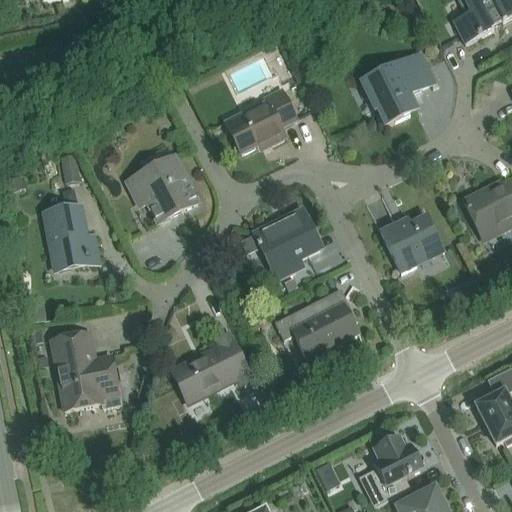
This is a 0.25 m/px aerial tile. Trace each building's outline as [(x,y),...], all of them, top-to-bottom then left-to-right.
[(453,25),(465,48),(494,34),(492,30),(501,25),(502,27),(511,22),(511,7),(508,0),(461,0),(470,17),(453,25)] [(383,87),(366,96),(375,114),(378,113),(386,130),(416,115),(409,100),(419,95),(418,93),(432,86),(419,60),(379,79),(383,87)] [(272,149),(285,142),(281,132),(296,124),(281,93),(264,102),(266,106),(225,126),(241,159),(269,144),(272,149)] [(158,227),(197,207),(168,150),(138,165),(145,177),(128,186),(138,205),(145,202),(158,227)] [(80,185),(76,158),(63,160),(67,187),(80,185)] [(511,185),(489,197),(487,193),(463,205),(481,241),(511,225),(511,185)] [(45,219),(54,264),(68,261),(70,270),(99,265),(94,241),(86,242),(80,211),(45,219)] [(255,238),(259,246),(257,248),(259,251),(261,250),(277,283),(297,274),(293,266),(320,253),(302,215),(255,238)] [(401,277),(417,269),(414,264),(440,251),(443,256),(444,256),(426,220),(399,233),(396,228),(380,236),(401,277)] [(490,278),(467,287),(472,298),(494,288),(490,278)] [(357,326),(351,314),(347,316),(343,308),(341,309),(334,297),(275,327),(284,345),(294,340),(307,365),(359,338),(353,328),(357,326)] [(258,317),(246,323),(251,333),(263,326),(258,317)] [(120,409),(112,366),(90,370),(85,338),(51,344),(64,415),(103,408),(104,412),(120,409)] [(249,377),(229,338),(217,345),(219,351),(200,360),(201,361),(174,374),(190,406),(249,377)] [(47,360),(38,362),(39,371),(49,370),(47,360)] [(268,374),(251,383),(253,386),(258,396),(274,387),(268,374)] [(511,410),(505,397),(511,393),(511,378),(510,374),(489,385),(496,400),(476,410),(496,449),(504,445),(506,450),(511,446),(511,410)] [(415,458),(411,449),(404,453),(398,441),(395,443),(393,442),(391,441),(389,440),(387,440),(385,441),(383,441),(381,442),(380,444),(379,446),(378,447),(377,449),(377,452),(374,453),(380,465),(373,468),(376,475),(361,483),(375,511),(404,497),(398,486),(402,484),(404,483),(403,483),(408,481),(411,479),(423,473),(421,469),(422,468),(423,467),(424,466),(424,464),(424,463),(423,461),(423,460),(421,459),(420,458),(418,458),(417,458),(415,458)] [(329,466),(315,473),(326,494),(340,487),(329,466)] [(447,511),(445,506),(441,508),(434,495),(400,511),(447,511)]
